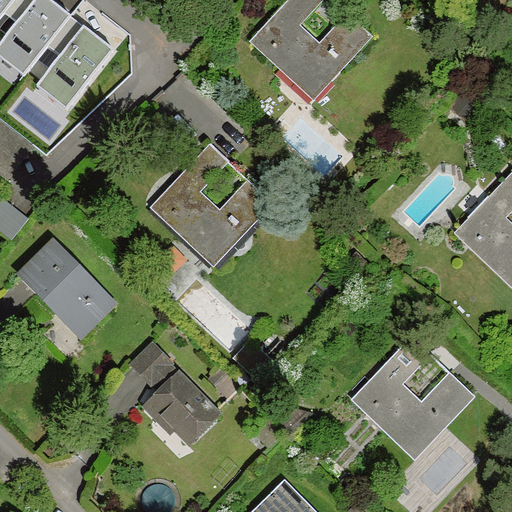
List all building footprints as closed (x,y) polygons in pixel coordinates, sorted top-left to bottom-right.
[(14,0),(0,0),(0,17),(4,13),(14,0)] [(72,17),(51,0),(14,0),(4,13),(17,22),(0,44),(0,55),(25,76),(49,46),(72,17)] [(327,1),(325,0),(290,0),(249,45),(313,105),(372,42),(346,18),(319,47),(301,30),(327,1)] [(116,51),(72,17),(49,46),(62,55),(39,85),(69,110),(116,51)] [(0,175),(5,179),(30,147),(0,124),(0,175)] [(230,164),(210,145),(152,208),(216,268),(275,205),(249,181),(222,210),(204,193),(230,164)] [(511,212),(511,175),(510,173),(452,236),(511,292),(511,228),(504,221),(511,212)] [(114,304),(54,244),(21,277),(81,337),(114,304)] [(251,341),(234,359),(252,376),(269,358),(251,341)] [(429,360),(409,341),(351,404),(415,463),(474,400),(448,377),(421,405),(403,388),(429,360)] [(169,365),(151,347),(130,369),(148,386),(169,365)] [(217,418),(174,376),(140,409),(183,452),(217,418)] [(315,511),(285,482),(255,511),(315,511)]
